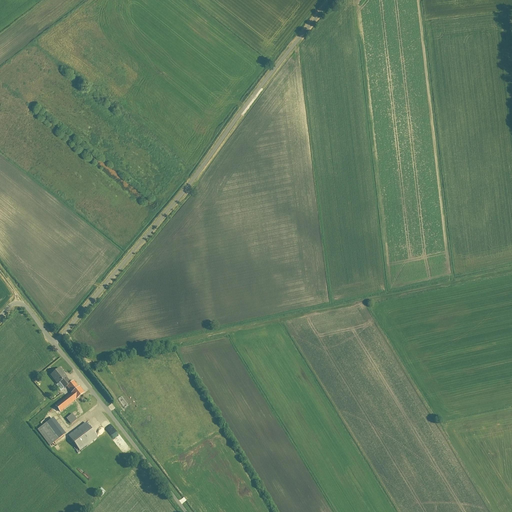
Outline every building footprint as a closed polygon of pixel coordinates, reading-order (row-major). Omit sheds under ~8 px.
[(61,367),(52,374),(60,384),(62,383),(69,377),(61,367)] [(69,377),(62,383),(65,388),(68,386),(73,382),(69,377)] [(73,382),(68,386),(73,392),(80,386),(75,380),(73,382)] [(73,392),(56,405),(61,411),(78,398),(79,398),(86,392),(81,386),(80,386),(73,392)] [(75,413),(67,418),(72,425),(79,420),(75,413)] [(67,434),(55,417),(48,423),(60,439),(67,434)] [(89,422),(70,436),(81,451),(100,437),(89,422)] [(50,446),(60,439),(48,423),(38,429),(50,446)] [(124,454),(130,449),(117,431),(111,435),(124,454)]
